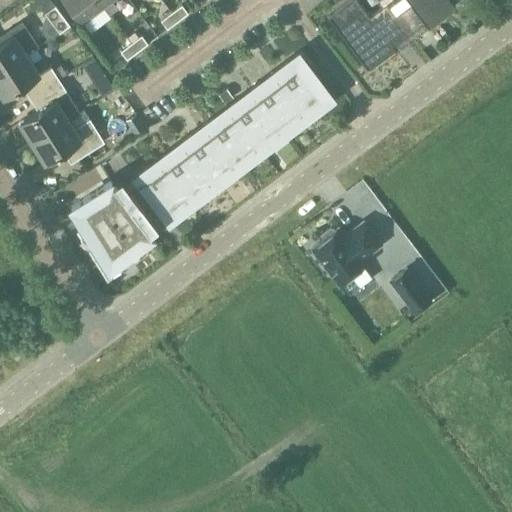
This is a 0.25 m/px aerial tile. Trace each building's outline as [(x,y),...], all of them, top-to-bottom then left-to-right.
[(103,6),(98,0),(65,0),(83,22),(103,6)] [(409,34),(386,3),(370,15),(358,0),(349,0),(327,17),(368,70),(395,49),(393,46),(409,34)] [(389,0),(386,3),(409,34),(425,22),(427,25),(455,4),(451,0),(389,0)] [(54,5),(44,13),(59,33),(70,25),(54,5)] [(171,13),(177,21),(188,13),(182,5),(171,13)] [(177,21),(171,13),(161,21),(167,29),(177,21)] [(0,70),(26,54),(25,52),(36,45),(21,22),(0,34),(0,41),(1,43),(0,42),(0,70)] [(47,42),(62,63),(73,55),(58,34),(47,42)] [(131,43),(137,51),(147,43),(141,36),(131,43)] [(137,51),(131,43),(121,51),(127,59),(137,51)] [(303,50),(285,64),(273,72),(278,78),(302,110),(307,116),(331,98),(309,69),(314,66),(303,50)] [(26,54),(0,70),(0,91),(3,96),(26,82),(34,95),(59,79),(53,70),(50,65),(47,67),(41,58),(32,64),(26,54)] [(53,70),(59,79),(67,74),(61,65),(53,70)] [(278,78),(264,88),(264,89),(259,83),(251,90),(255,95),(279,127),(284,133),(298,123),(294,117),(302,110),(278,78)] [(42,107),(19,122),(32,141),(67,119),(79,111),(67,92),(59,79),(34,95),(42,107)] [(237,100),(235,101),(228,107),(232,113),(256,145),(261,151),(275,140),(271,134),(279,127),(255,95),(241,106),(237,100)] [(214,117),(210,120),(204,124),(209,130),(233,162),(238,168),(252,157),(247,151),(256,145),(232,113),(218,123),(214,117)] [(135,134),(145,127),(138,115),(127,122),(135,134)] [(67,119),(32,141),(44,161),(67,147),(75,160),(81,157),(99,145),(104,142),(90,119),(73,129),(67,119)] [(190,135),(185,139),(181,141),(186,147),(210,179),(214,185),(229,174),(225,168),(233,162),(209,130),(195,140),(190,135)] [(186,147),(177,154),(172,158),(168,152),(161,157),(193,201),(206,192),(202,186),(210,179),(186,147)] [(161,157),(148,166),(136,176),(169,220),(193,201),(161,157)] [(92,239),(141,204),(121,176),(112,183),(111,182),(71,206),(92,239)] [(141,204),(92,239),(86,244),(107,276),(123,264),(119,258),(151,234),(148,231),(157,225),(141,204)] [(324,239),(312,248),(338,283),(364,263),(361,259),(380,244),(363,222),(350,231),(353,235),(346,239),(338,228),(335,231),(333,229),(330,228),(322,234),(322,237),(324,239)] [(389,279),(414,314),(432,300),(407,266),(389,279)] [(19,349),(12,354),(17,360),(23,355),(19,349)] [(475,351),(459,363),(466,372),(478,364),(483,361),(475,351)] [(466,372),(445,388),(460,408),(493,384),(478,364),(466,372)] [(493,384),(460,408),(476,428),(497,412),(508,403),(507,403),(493,384)] [(508,403),(497,412),(504,421),(511,414),(511,399),(507,403),(508,403)] [(1,431),(9,443),(30,428),(22,416),(1,431)]
